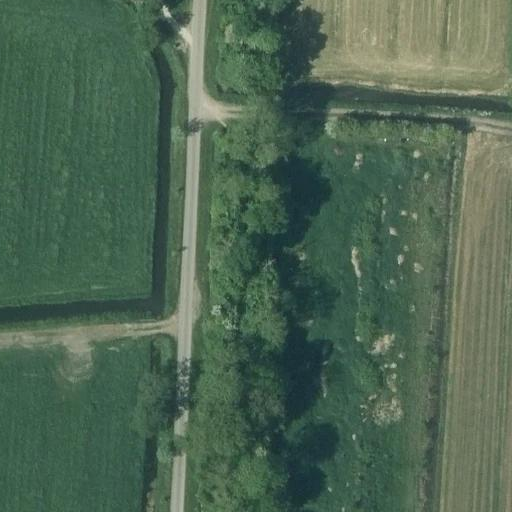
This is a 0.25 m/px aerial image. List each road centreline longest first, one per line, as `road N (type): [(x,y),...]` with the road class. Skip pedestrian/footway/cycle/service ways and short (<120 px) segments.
road 1 (unclassified): [(174,511),(198,0)]
road 2 (track): [(511,129),(194,106)]
